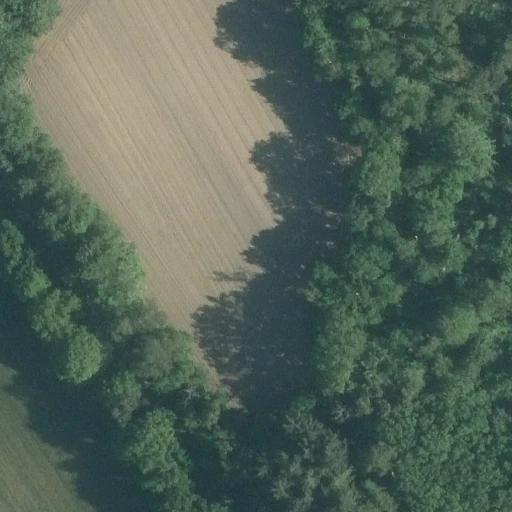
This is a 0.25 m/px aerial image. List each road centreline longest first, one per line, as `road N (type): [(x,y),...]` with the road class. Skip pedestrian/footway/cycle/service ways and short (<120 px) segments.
road 1 (track): [(511,350),(494,359),(384,167),(364,263),(342,293),(364,368),(364,457),(345,511)]
road 2 (unclassified): [(212,511),(0,182)]
